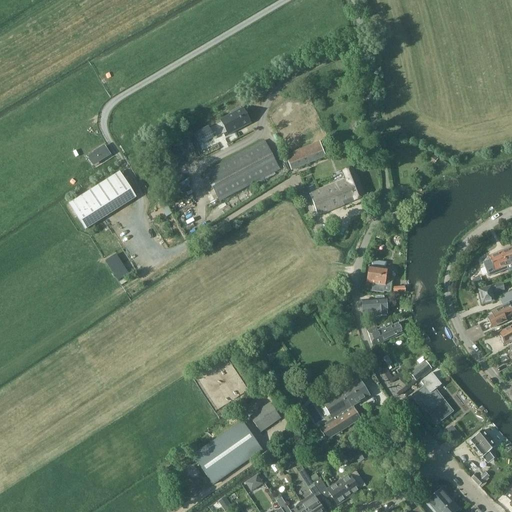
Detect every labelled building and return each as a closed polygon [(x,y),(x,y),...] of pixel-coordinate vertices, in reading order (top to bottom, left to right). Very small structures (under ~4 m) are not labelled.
[(220,120),(228,135),(250,124),(242,109),(241,110),(240,108),(230,113),(231,115),(220,120)] [(199,145),(214,138),(208,127),(194,135),(199,145)] [(205,173),(220,201),(279,170),(264,141),(205,173)] [(291,171),(325,157),(319,142),(293,153),(295,158),(287,161),(291,171)] [(164,174),(177,166),(170,153),(156,161),(164,174)] [(318,216),(364,198),(352,168),(343,172),(346,180),(309,195),(318,216)] [(120,172),(70,204),(85,229),(136,197),(120,172)] [(511,247),(501,252),(507,266),(509,271),(511,270),(511,264),(511,247)] [(507,266),(501,252),(490,256),(495,271),(507,266)] [(390,293),(392,279),(386,278),(387,269),(369,267),(367,283),(373,284),(372,292),(384,294),(384,292),(390,293)] [(493,293),(504,290),(503,284),(491,287),(479,290),(482,305),(495,302),(493,293)] [(502,306),(511,300),(511,292),(504,296),(505,298),(500,300),(502,306)] [(386,300),(362,301),(363,318),(387,317),(386,300)] [(511,309),(509,304),(492,312),(493,316),(488,318),(493,328),(511,318),(511,309)] [(367,331),(377,327),(375,321),(365,324),(367,331)] [(373,347),(403,333),(399,323),(393,326),(391,322),(368,332),(373,347)] [(511,326),(499,334),(505,345),(511,341),(511,326)] [(387,367),(393,364),(388,356),(383,359),(387,367)] [(416,381),(431,369),(426,362),(411,374),(416,381)] [(418,404),(420,402),(438,424),(453,412),(435,390),(442,385),(435,377),(423,386),(424,387),(413,397),(418,404)] [(353,407),(370,397),(359,380),(323,403),(333,420),(325,424),(326,427),(320,431),(326,441),(361,419),(353,407)] [(297,395),(300,401),(312,394),(308,388),(297,395)] [(261,433),(281,419),(270,404),(250,418),(261,433)] [(455,409),(460,416),(466,412),(460,404),(455,409)] [(213,485),(262,450),(242,422),(193,456),(213,485)] [(448,431),(457,442),(461,438),(452,427),(448,431)] [(489,452),(496,447),(483,431),(470,441),(475,448),(473,449),(476,452),(477,451),(487,464),(494,459),(489,452)] [(306,456),(311,463),(319,458),(314,451),(306,456)] [(483,471),(478,476),(476,474),(471,478),(478,486),(483,481),(488,476),(483,471)] [(315,487),(324,501),(331,496),(338,506),(352,497),(351,496),(359,490),(356,485),(362,482),(355,472),(327,490),(320,479),(313,484),(315,487)] [(305,509),(307,511),(324,511),(319,504),(324,501),(315,487),(310,490),(315,499),(310,503),(311,505),(305,509)] [(430,511),(433,508),(436,511),(456,511),(458,510),(452,503),(453,502),(441,489),(427,502),(428,503),(426,506),(430,511)] [(307,511),(305,509),(300,511),(298,511),(295,511),(290,511),(281,498),(276,501),(281,509),(283,511),(307,511)]
